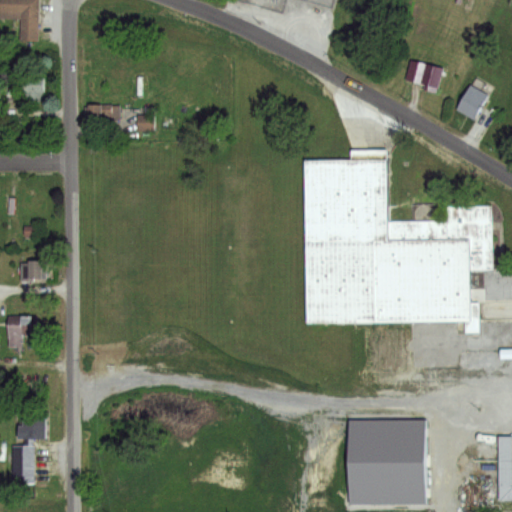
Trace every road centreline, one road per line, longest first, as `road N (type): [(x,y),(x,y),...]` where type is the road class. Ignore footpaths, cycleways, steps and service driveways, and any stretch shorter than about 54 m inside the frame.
road 1 (residential): [(73,511),(69,0)]
road 2 (residential): [(511,179),(233,23),(167,0)]
